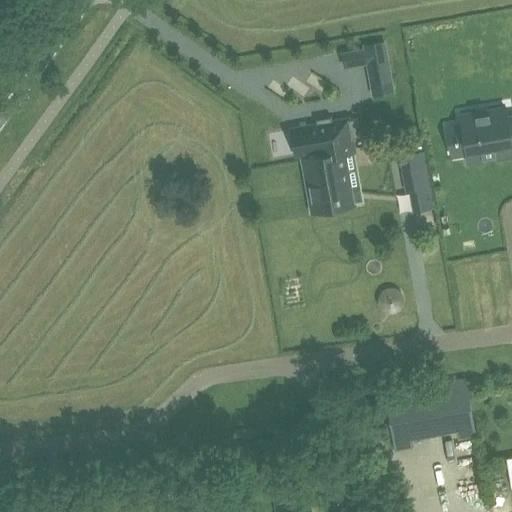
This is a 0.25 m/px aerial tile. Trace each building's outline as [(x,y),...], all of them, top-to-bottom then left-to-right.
[(389,75),(384,42),(364,45),(370,78),(389,75)] [(511,144),(511,141),(511,140),(511,116),(507,118),(505,108),(487,111),(488,113),(476,115),(475,113),(460,116),(468,163),(484,160),(483,157),(495,155),(496,158),(511,154),(511,144)] [(303,154),(313,211),(355,204),(353,188),(359,187),(353,152),(356,151),(353,138),(361,136),(358,118),(350,119),(350,117),(294,127),(299,155),(303,154)] [(407,195),(431,190),(424,151),(400,156),(407,195)] [(504,174),(438,182),(441,208),(507,200),(504,174)] [(396,450),(414,447),(413,439),(457,431),(458,439),(476,435),(466,379),(386,393),(396,450)] [(278,511),(310,511),(308,495),(277,500),(278,511)]
